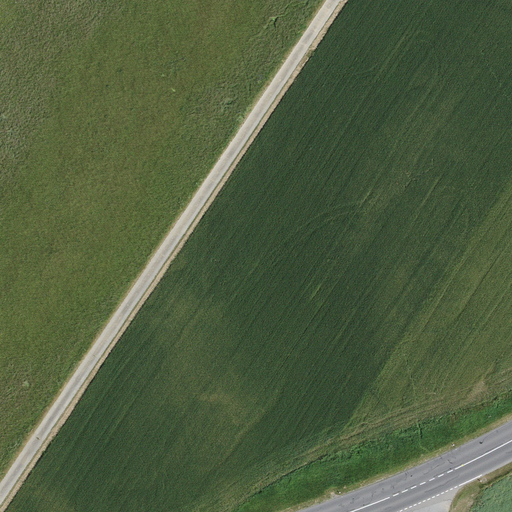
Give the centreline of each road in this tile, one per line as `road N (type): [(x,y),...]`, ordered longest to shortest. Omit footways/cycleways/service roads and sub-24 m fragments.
road 1 (track): [(332,0),(0,485)]
road 2 (secondary): [(511,440),(353,511)]
